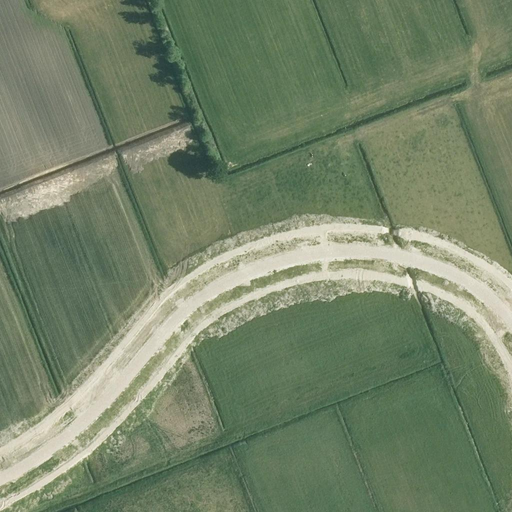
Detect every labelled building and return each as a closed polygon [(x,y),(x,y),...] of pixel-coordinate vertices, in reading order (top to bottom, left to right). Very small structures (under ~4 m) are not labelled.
[(373,138),(346,148),(349,157),(376,146),(373,138)] [(332,169),(324,170),(325,178),(333,177),(333,180),(341,178),(338,158),(330,159),(332,169)] [(373,167),(360,168),(362,183),(375,181),(373,167)] [(294,171),(279,173),(281,186),(296,184),(294,171)] [(252,183),(240,188),(248,210),(254,208),(251,200),(258,198),(252,183)] [(331,196),(324,198),(325,206),(333,205),(334,214),(343,213),(342,207),(343,206),(342,202),(341,202),(339,192),(331,194),(331,196)] [(362,203),(355,203),(355,218),(366,218),(365,209),(372,209),(372,199),(362,199),(362,203)] [(280,214),(255,221),(257,229),(282,221),(280,214)]
